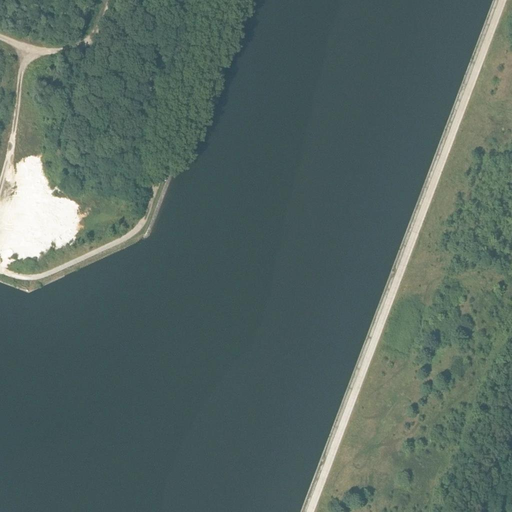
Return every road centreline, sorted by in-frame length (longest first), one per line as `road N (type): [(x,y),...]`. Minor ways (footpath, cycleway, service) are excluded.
road 1 (track): [(148,204),(59,177),(52,146),(107,0)]
road 2 (track): [(22,56),(0,256)]
